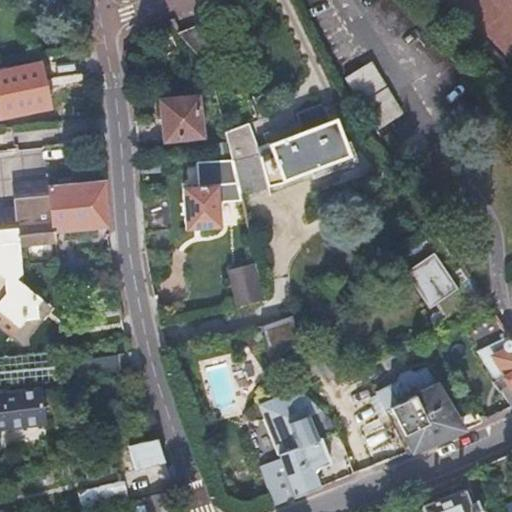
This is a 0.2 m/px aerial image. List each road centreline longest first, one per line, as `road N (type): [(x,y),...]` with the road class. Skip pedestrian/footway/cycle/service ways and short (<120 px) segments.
road 1 (residential): [(104,23),(133,279),(197,511)]
road 2 (residential): [(511,434),(320,511)]
